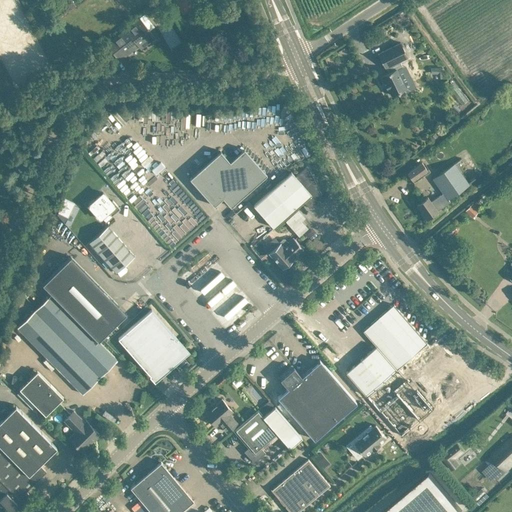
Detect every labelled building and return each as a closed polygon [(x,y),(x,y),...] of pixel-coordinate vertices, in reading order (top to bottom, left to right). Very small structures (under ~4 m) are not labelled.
[(157,0),(149,7),(154,13),(163,6),(158,0),(157,0)] [(173,0),(174,0),(177,5),(183,13),(190,8),(190,7),(198,1),(197,0),(173,0)] [(126,29),(106,44),(113,53),(117,58),(118,58),(136,43),(140,48),(155,37),(150,30),(139,18),(129,26),(131,29),(128,31),(126,29)] [(400,42),(378,53),(385,67),(386,67),(388,72),(382,75),(385,82),(384,83),(387,88),(388,87),(391,95),(406,88),(398,72),(403,69),(399,61),(407,56),(400,42)] [(416,55),(429,49),(428,45),(414,52),(416,55)] [(439,59),(434,53),(431,55),(436,62),(439,59)] [(437,66),(431,67),(431,73),(437,73),(437,77),(442,77),(442,66),(437,66)] [(455,104),(451,109),(456,113),(460,109),(455,104)] [(100,148),(92,155),(102,165),(110,157),(100,148)] [(190,178),(214,205),(223,197),(231,206),(267,174),(244,148),(230,161),(220,151),(190,178)] [(414,182),(429,172),(422,162),(407,172),(414,182)] [(428,197),(417,204),(426,218),(437,210),(444,205),(450,201),(448,198),(469,184),(454,163),(433,178),(443,193),(438,197),(431,202),(428,197)] [(142,164),(132,169),(136,177),(146,173),(142,164)] [(254,205),(274,227),(303,201),(308,206),(321,193),(307,166),(295,176),(291,171),(254,205)] [(159,175),(162,179),(171,173),(168,169),(159,175)] [(128,174),(118,183),(125,190),(135,182),(128,174)] [(103,192),(89,205),(94,210),(92,212),(98,217),(99,216),(100,217),(108,211),(112,215),(120,208),(113,200),(111,201),(103,192)] [(64,198),(58,212),(68,217),(75,203),(64,198)] [(472,203),(465,211),(472,217),(480,210),(477,207),(473,204),(472,203)] [(298,209),(286,220),(298,235),(307,227),(301,220),(304,217),(298,209)] [(89,241),(116,271),(134,255),(108,225),(89,241)] [(269,252),(283,268),(294,258),(293,257),(303,248),(293,237),(288,242),(285,238),(283,238),(279,242),(280,242),(269,252)] [(55,289),(103,337),(126,313),(70,256),(42,283),(51,293),(55,289)] [(199,294),(224,271),(220,267),(195,289),(199,294)] [(352,311),(356,318),(376,308),(364,283),(345,293),(354,310),(352,311)] [(117,359),(99,341),(103,337),(55,289),(51,293),(17,327),(82,393),(117,359)] [(326,300),(331,306),(337,301),(332,295),(326,300)] [(376,345),(346,372),(366,395),(401,434),(431,407),(397,368),(419,349),(427,342),(393,304),(386,311),(363,330),(376,345)] [(163,373),(184,354),(181,350),(185,347),(151,308),(118,337),(152,376),(160,369),(163,373)] [(320,360),(301,376),(293,367),(280,378),(288,388),(278,397),(314,439),(357,402),(320,360)] [(63,397),(37,370),(19,388),(45,414),(63,397)] [(226,431),(237,422),(230,413),(232,411),(222,399),(205,413),(216,425),(219,422),(226,431)] [(39,464),(57,447),(16,405),(0,420),(0,479),(1,480),(0,481),(0,496),(1,498),(0,498),(0,499),(10,510),(12,508),(15,511),(17,510),(18,511),(27,503),(26,501),(31,496),(26,491),(46,471),(39,464)] [(302,437),(275,406),(263,417),(277,433),(290,448),(302,437)] [(99,433),(86,420),(85,422),(74,410),(64,420),(75,431),(69,437),(82,450),(99,433)] [(258,410),(235,430),(252,449),(246,453),(254,462),(265,452),(261,447),(277,433),(263,417),(258,410)] [(386,437),(376,424),(354,442),(365,456),(372,450),(373,451),(381,445),(379,443),(386,437)] [(496,479),(511,464),(511,435),(491,455),(492,455),(488,459),(491,463),(485,468),(493,477),(494,477),(496,479)] [(314,457),(323,468),(330,463),(320,452),(314,457)] [(297,511),(330,485),(308,458),(271,489),(291,511),(297,511)] [(130,487),(151,511),(179,511),(194,500),(161,461),(130,487)] [(429,472),(381,511),(459,511),(462,510),(429,472)] [(477,495),(481,501),(490,496),(486,489),(477,495)]
